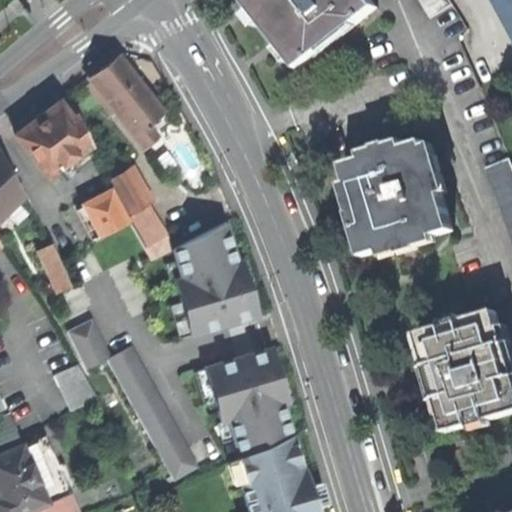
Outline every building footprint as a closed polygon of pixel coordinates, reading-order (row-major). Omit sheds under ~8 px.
[(355,27),(377,9),(369,0),(248,0),(246,2),(266,27),(270,33),(299,70),(321,53),(322,54),(356,28),(355,27)] [(418,0),(430,20),(454,6),(450,0),(418,0)] [(511,0),(489,0),(511,44),(511,0)] [(143,149),(157,139),(147,127),(163,114),(118,57),(102,70),(89,80),(133,137),(143,149)] [(16,136),(45,178),(54,171),(62,180),(76,168),(68,159),(89,142),(67,97),(35,122),(16,136)] [(364,260),(453,232),(442,196),(441,197),(424,143),(344,168),(350,186),(343,188),(356,234),(364,260)] [(0,220),(25,196),(17,185),(16,185),(0,154),(0,220)] [(485,170),(511,241),(511,163),(510,160),(485,170)] [(127,169),(110,179),(130,215),(147,205),(127,169)] [(172,248),(147,205),(130,215),(133,220),(130,221),(152,260),(172,248)] [(237,258),(225,222),(172,248),(176,260),(181,278),(174,280),(175,281),(181,302),(191,336),(259,317),(248,281),(253,280),(249,266),(245,254),(237,258)] [(52,242),(35,250),(55,295),(73,287),(52,242)] [(170,283),(175,281),(174,280),(181,278),(176,260),(164,264),(170,283)] [(179,340),(191,336),(181,302),(169,306),(179,340)] [(456,432),(511,414),(511,360),(497,312),(426,335),(431,351),(435,350),(440,365),(430,369),(436,387),(441,402),(450,399),(454,414),(451,415),(456,432)] [(94,318),(66,330),(85,371),(107,359),(112,356),(94,318)] [(131,346),(112,356),(107,359),(172,482),(196,467),(131,346)] [(272,347),(204,367),(214,401),(221,423),(228,421),(233,439),(238,459),(293,435),(286,409),(281,392),(286,390),(283,382),(272,347)] [(55,376),(71,412),(94,402),(78,366),(55,376)] [(203,405),(214,401),(204,367),(192,371),(203,405)] [(287,381),(283,382),(286,390),(281,392),(286,409),(295,406),(292,395),(287,381)] [(221,443),(233,439),(228,421),(221,423),(216,424),(221,443)] [(293,435),(238,459),(245,482),(246,486),(241,487),(248,511),(319,511),(318,509),(312,511),(304,487),(311,485),(305,468),(303,469),(293,435)] [(80,511),(68,485),(73,483),(66,466),(61,467),(48,436),(0,457),(0,499),(0,511),(80,511)] [(235,485),(245,482),(238,459),(228,463),(235,485)] [(321,482),(311,485),(304,487),(312,511),(318,509),(317,507),(328,503),(324,492),(321,482)]
